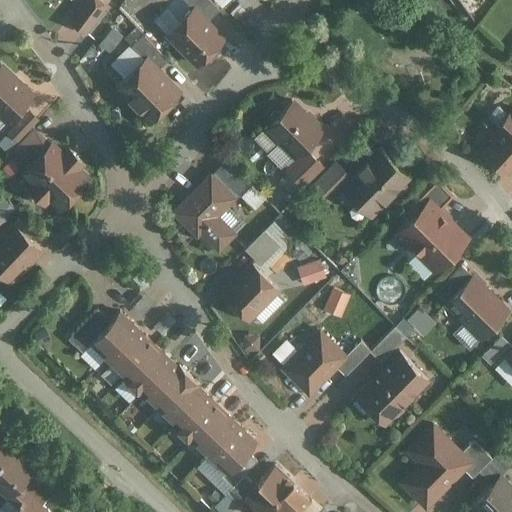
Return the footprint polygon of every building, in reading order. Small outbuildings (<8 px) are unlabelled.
[(85,0),(71,20),(88,33),(110,3),(106,0),(85,0)] [(191,0),(196,4),(211,19),(223,8),(214,0),(191,0)] [(196,4),(166,34),(199,66),(229,36),(211,19),(196,4)] [(113,24),(102,43),(112,49),(124,31),(113,24)] [(150,53),(161,65),(170,58),(145,32),(133,43),(146,56),(150,53)] [(161,65),(150,53),(146,56),(115,85),(151,123),(185,91),(161,65)] [(38,90),(4,61),(0,65),(0,114),(10,123),(38,90)] [(323,127),(292,97),(261,128),(293,159),(323,127)] [(18,140),(40,117),(32,110),(11,133),(18,140)] [(508,172),(511,168),(511,115),(481,146),(508,172)] [(28,170),(52,142),(35,128),(11,154),(28,170)] [(64,151),(52,142),(28,170),(24,174),(32,181),(28,185),(49,203),(53,200),(63,209),(92,176),(84,168),(87,165),(67,148),(64,151)] [(371,216),(408,176),(376,146),(350,175),(339,186),(342,189),(371,216)] [(301,186),(323,164),(307,148),(285,170),(301,186)] [(248,181),(225,158),(214,169),(237,192),(248,181)] [(339,186),(350,175),(336,161),(310,187),(326,205),(342,189),(339,186)] [(218,216),(235,197),(210,172),(170,211),(195,237),(198,233),(217,252),(236,232),(218,216)] [(429,196),(439,206),(453,194),(436,177),(410,204),(416,210),(429,196)] [(0,197),(0,222),(14,209),(1,196),(0,197)] [(439,206),(429,196),(416,210),(395,231),(436,271),(470,236),(439,206)] [(13,283),(42,251),(11,222),(0,234),(0,278),(4,282),(10,280),(13,283)] [(259,263),(278,243),(263,228),(243,249),(259,263)] [(321,257),(300,264),(305,281),(327,275),(321,257)] [(249,320),(279,290),(251,263),(221,294),(249,320)] [(452,294),(472,273),(462,264),(442,285),(452,294)] [(510,309),(472,273),(452,294),(444,302),(482,338),(510,309)] [(354,294),(335,286),(327,306),(346,314),(354,294)] [(438,318),(421,304),(409,317),(426,332),(438,318)] [(93,344),(109,359),(141,327),(121,308),(111,319),(90,340),(93,344)] [(90,340),(111,319),(100,309),(71,339),(85,353),(93,344),(90,340)] [(381,361),(405,336),(393,325),(370,351),(381,361)] [(141,327),(109,359),(127,377),(159,345),(141,327)] [(337,368),(348,356),(346,354),(319,327),(279,367),(308,396),(337,368)] [(490,362),(509,343),(502,336),(482,355),(490,362)] [(360,340),(346,354),(348,356),(337,368),(345,375),(370,351),(360,340)] [(159,345),(127,377),(143,393),(175,360),(159,345)] [(511,346),(503,355),(511,364),(511,346)] [(384,424),(428,380),(399,351),(354,395),(384,424)] [(175,360),(143,393),(160,409),(192,377),(175,360)] [(192,377),(160,409),(176,425),(208,392),(192,377)] [(208,392),(176,425),(193,440),(224,408),(208,392)] [(224,408),(193,440),(209,457),(241,425),(224,408)] [(465,469),(473,462),(462,451),(433,423),(405,451),(417,462),(398,480),(426,508),(465,469)] [(241,425),(209,457),(226,473),(228,475),(251,452),(260,443),(241,425)] [(0,492),(12,503),(31,482),(36,475),(12,454),(14,452),(0,439),(0,492)] [(473,439),(462,451),(473,462),(465,469),(473,477),(479,471),(492,458),(473,439)] [(493,484),(501,475),(511,464),(511,449),(507,444),(492,458),(479,471),(493,484)] [(259,460),(251,452),(228,475),(226,473),(224,476),(234,487),(246,474),(259,460)] [(258,484),(246,497),(262,511),(268,511),(296,482),(277,464),(258,484)] [(246,497),(258,484),(246,474),(234,487),(228,492),(241,503),(246,497)] [(470,507),(474,511),(511,511),(511,485),(501,475),(493,484),(470,507)] [(15,511),(52,511),(33,495),(39,489),(31,482),(12,503),(19,508),(15,511)] [(296,482),(268,511),(303,511),(315,500),(296,482)]
